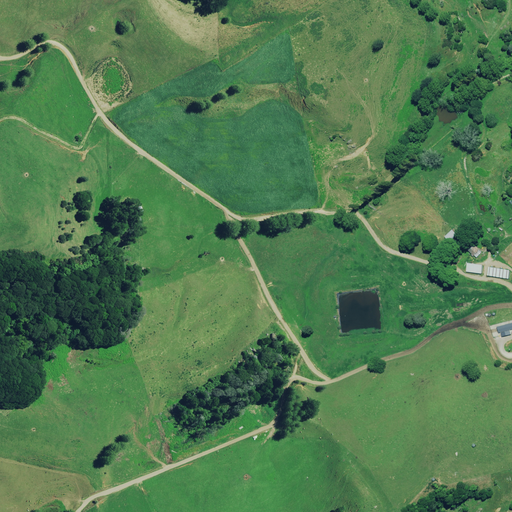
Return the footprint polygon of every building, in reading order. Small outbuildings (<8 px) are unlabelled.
[(457,234),(453,230),(445,237),(450,241),(457,234)] [(473,258),(480,251),(472,244),(466,250),(473,258)] [(480,251),(473,258),(476,261),(483,254),(480,251)] [(510,270),(489,267),(488,276),(508,279),(510,270)] [(511,329),(511,323),(497,327),(499,333),(501,333),(502,337),(511,334),(510,330),(511,329)]
